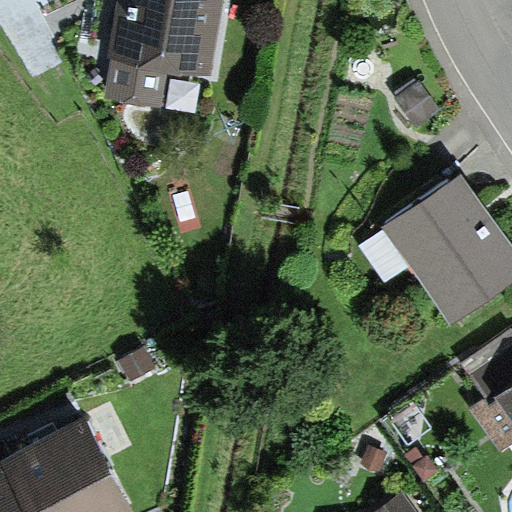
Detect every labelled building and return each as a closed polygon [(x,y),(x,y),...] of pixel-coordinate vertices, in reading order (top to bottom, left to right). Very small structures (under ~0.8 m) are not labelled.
[(221,0),(122,0),(104,96),(160,106),(168,67),(208,75),(216,31),(221,0)] [(421,81),(398,97),(418,125),(441,108),(421,81)] [(462,172),(383,229),(452,324),(511,280),(511,240),(482,199),(462,172)] [(511,332),(511,331),(464,365),(487,396),(468,411),(499,453),(511,442),(511,332)] [(0,463),(0,511),(131,511),(84,420),(45,440),(0,463)] [(420,511),(405,491),(375,511),(420,511)]
